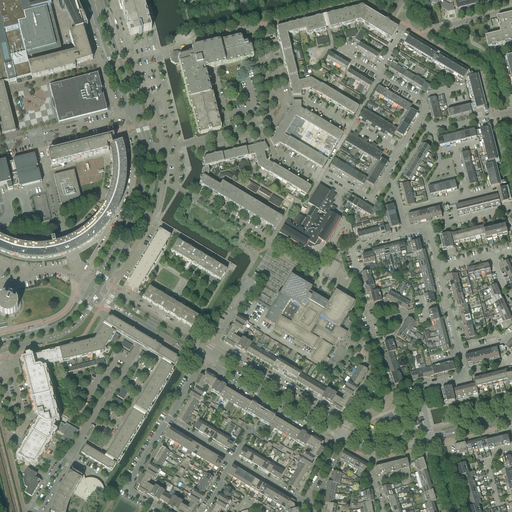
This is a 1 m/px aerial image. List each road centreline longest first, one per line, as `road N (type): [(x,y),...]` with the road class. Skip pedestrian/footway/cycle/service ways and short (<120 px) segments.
road 1 (unclassified): [(122,118),(128,194),(80,282)]
road 2 (tertiary): [(342,432),(206,353)]
road 3 (residential): [(348,422),(214,342)]
road 4 (unclassified): [(107,275),(120,275),(153,217),(162,148)]
road 5 (tertiary): [(143,151),(131,217),(91,285)]
road 6 (residential): [(262,237),(176,186),(175,146)]
road 7 (residential): [(76,442),(149,327)]
road 8 (tertiary): [(107,275),(143,213),(152,150)]
road 9 (unclassified): [(0,148),(122,118)]
road 10 (residential): [(327,430),(318,432),(221,369)]
road 11 (tertiary): [(221,369),(327,430)]
